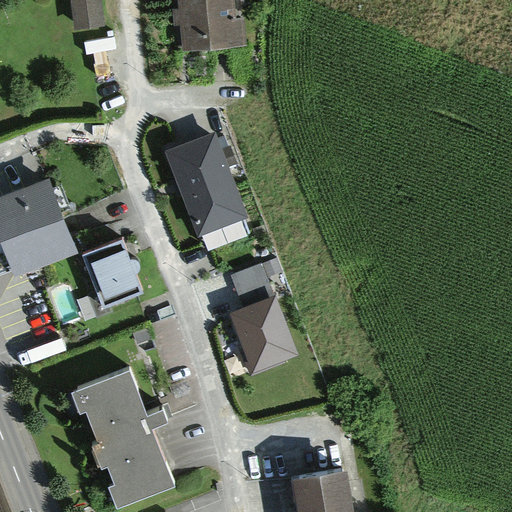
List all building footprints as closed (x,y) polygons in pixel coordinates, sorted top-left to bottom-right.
[(70,0),(73,30),(106,26),(103,0),(70,0)] [(178,0),(183,50),(248,45),(246,16),(236,17),(234,0),(178,0)] [(218,139),(216,133),(166,152),(199,235),(248,216),(228,167),(237,163),(230,145),(228,146),(224,136),(218,139)] [(0,198),(0,269),(72,240),(47,179),(0,198)] [(83,249),(103,299),(141,285),(121,234),(83,249)] [(278,258),(262,264),(267,278),(283,272),(278,258)] [(232,276),(245,310),(275,298),(267,278),(262,264),(232,276)] [(56,292),(67,323),(81,318),(70,287),(56,292)] [(253,372),(297,356),(275,298),(245,310),(232,314),(253,372)] [(116,501),(173,478),(150,422),(166,416),(161,404),(145,410),(128,368),(72,390),(81,410),(86,408),(98,436),(90,440),(98,461),(106,458),(115,479),(108,481),(116,501)] [(293,478),(299,511),(355,511),(348,468),(293,478)]
